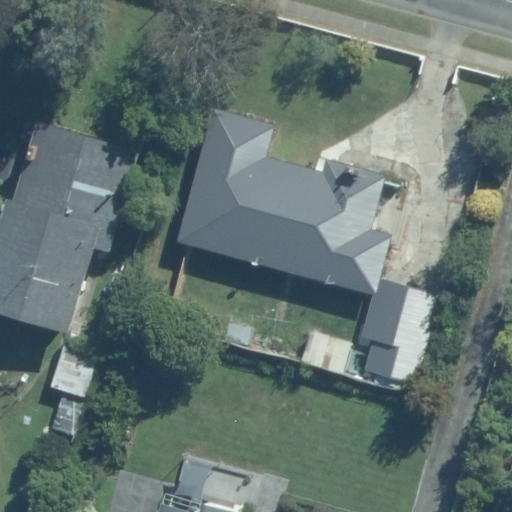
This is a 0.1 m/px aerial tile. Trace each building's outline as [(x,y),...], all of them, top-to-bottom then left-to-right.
[(273,125),(207,111),(178,248),(374,289),(387,229),(375,226),(385,176),(328,164),(327,172),(265,159),(273,125)] [(147,146),(46,116),(21,198),(12,195),(0,234),(0,302),(75,325),(98,248),(114,253),(147,146)] [(435,296),(382,281),(365,340),(376,343),(367,374),(409,387),(435,296)] [(112,353),(72,339),(57,382),(96,396),(112,353)] [(192,454),(181,501),(173,499),(164,497),(159,511),(255,511),(267,472),(192,454)]
